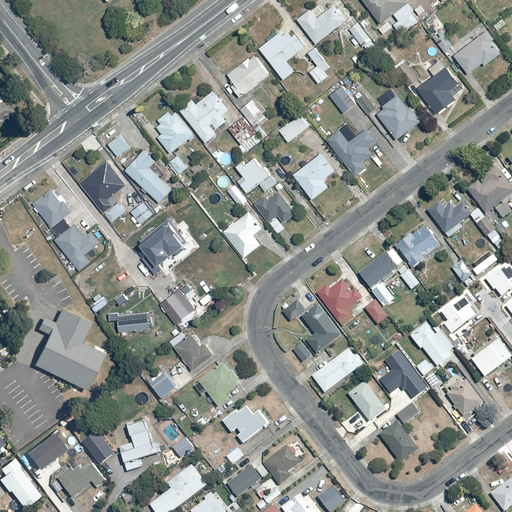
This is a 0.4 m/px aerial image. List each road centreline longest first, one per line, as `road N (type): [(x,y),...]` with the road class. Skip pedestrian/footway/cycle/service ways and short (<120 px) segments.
road 1 (residential): [(511,102),(274,280),(264,308),(288,366),(370,476),(413,484),(511,425)]
road 2 (secondary): [(77,112),(235,0)]
